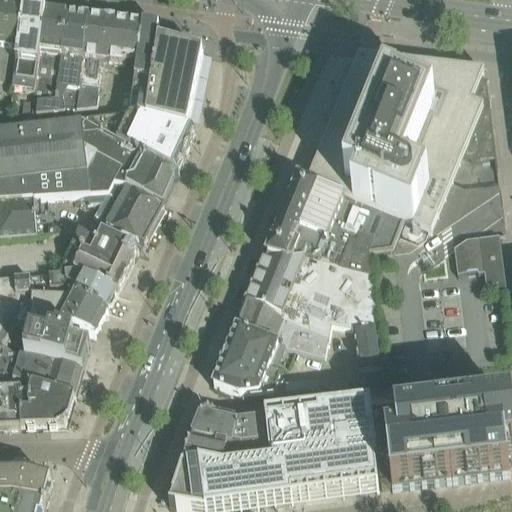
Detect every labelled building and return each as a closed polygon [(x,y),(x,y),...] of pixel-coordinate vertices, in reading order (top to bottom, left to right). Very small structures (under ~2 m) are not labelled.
[(9,54),(17,55),(23,13),(3,10),(0,30),(0,84),(5,85),(9,54)] [(18,55),(12,94),(35,97),(46,16),(23,13),(18,55)] [(34,105),(32,121),(37,119),(39,104),(56,103),(62,59),(68,19),(46,16),(35,97),(34,105)] [(37,119),(37,126),(68,123),(68,122),(71,122),(76,114),(77,107),(73,107),(75,95),(79,96),(81,80),(90,22),(68,19),(62,59),(56,103),(39,104),(37,119)] [(79,96),(76,114),(99,112),(100,99),(99,99),(102,72),(114,73),(114,68),(127,69),(127,64),(139,66),(144,30),(133,28),(90,22),(81,80),(79,96)] [(144,30),(139,66),(131,120),(150,118),(158,46),(160,32),(144,30)] [(203,59),(158,46),(150,118),(131,120),(131,122),(187,135),(200,73),(203,59)] [(360,60),(308,187),(432,238),(437,277),(457,275),(458,281),(478,278),(478,280),(485,279),(484,271),(503,268),(500,242),(507,241),(507,240),(505,223),(500,190),(498,174),(486,83),(481,82),(484,75),(360,60)] [(116,146),(178,179),(180,176),(197,139),(196,139),(197,138),(196,137),(187,135),(131,122),(129,121),(116,146)] [(0,136),(0,206),(38,204),(93,199),(111,198),(118,185),(165,210),(165,209),(165,208),(169,199),(84,154),(81,128),(0,136)] [(169,199),(170,199),(178,179),(116,146),(81,128),(84,154),(169,199)] [(394,255),(400,240),(405,227),(308,187),(299,184),(266,265),(274,268),(306,264),(373,281),(371,258),(394,255)] [(118,185),(111,198),(106,207),(98,221),(144,247),(164,210),(165,210),(118,185)] [(111,198),(93,199),(93,207),(106,207),(111,198)] [(0,242),(40,239),(38,204),(0,206),(0,242)] [(79,228),(49,230),(50,238),(79,236),(79,228)] [(64,270),(52,271),(53,279),(77,277),(118,299),(139,256),(95,235),(92,242),(84,238),(82,242),(75,242),(64,265),(64,270)] [(331,328),(334,329),(355,333),(378,330),(373,281),(306,264),(274,268),(266,265),(250,306),(283,320),(282,324),(297,332),(328,343),(331,328)] [(507,293),(503,268),(484,271),(485,279),(487,296),(507,293)] [(72,298),(108,316),(118,299),(77,277),(53,279),(15,283),(16,300),(72,298)] [(56,329),(95,341),(108,316),(72,298),(16,300),(15,283),(0,284),(0,355),(14,358),(3,349),(18,326),(56,329)] [(444,291),(398,294),(400,317),(446,314),(444,291)] [(332,342),(334,329),(331,328),(328,343),(297,332),(282,324),(283,320),(250,306),(238,334),(273,348),(288,352),(327,362),(330,342),(332,342)] [(494,328),(421,336),(424,363),(497,355),(494,328)] [(359,374),(383,372),(378,330),(355,333),(359,374)] [(241,402),(252,401),(273,398),(282,377),(279,375),(288,352),(273,348),(238,334),(215,392),(231,399),(241,402)] [(45,365),(83,376),(91,349),(51,338),(49,344),(31,339),(25,361),(45,365)] [(38,391),(75,403),(83,376),(45,365),(25,361),(14,358),(0,355),(0,381),(32,390),(38,391)] [(0,435),(67,434),(75,403),(38,391),(32,390),(30,398),(23,398),(22,394),(0,394),(0,435)] [(492,396),(372,411),(376,444),(382,496),(511,481),(508,461),(511,460),(511,412),(494,415),(492,396)] [(171,511),(170,511),(265,511),(293,508),(292,501),(344,494),(376,490),(377,497),(379,497),(374,460),(377,459),(375,445),(376,444),(372,411),(372,410),(371,410),(328,415),(295,419),(266,423),(265,423),(269,454),(271,472),(226,477),(187,468),(184,474),(183,474),(183,476),(185,477),(182,487),(181,489),(178,500),(178,501),(174,511),(171,511)] [(240,457),(269,454),(265,423),(240,426),(210,419),(202,423),(194,446),(240,457)] [(271,472),(269,454),(240,457),(194,446),(185,468),(187,468),(226,477),(271,472)] [(28,481),(0,481),(0,507),(21,508),(45,511),(47,511),(54,488),(53,488),(28,481)]
